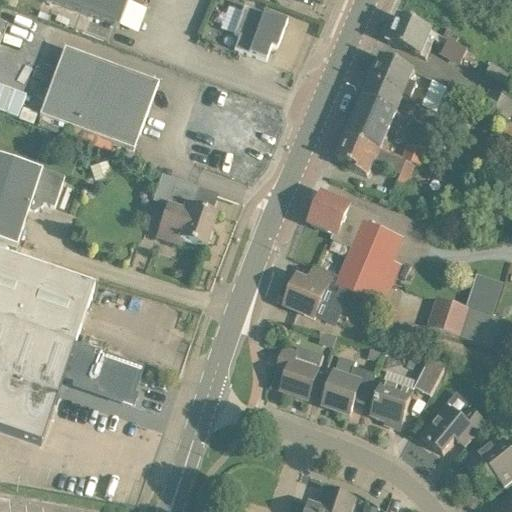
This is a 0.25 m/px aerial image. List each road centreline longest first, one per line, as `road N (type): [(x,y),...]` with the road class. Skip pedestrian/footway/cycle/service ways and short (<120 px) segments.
road 1 (tertiary): [(205,405),(364,0)]
road 2 (residential): [(437,511),(380,461),(303,436)]
